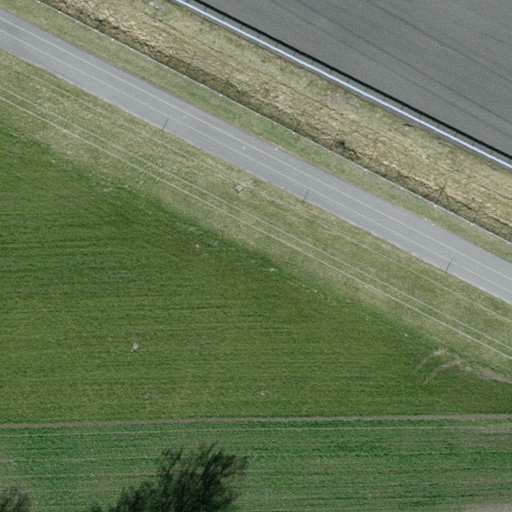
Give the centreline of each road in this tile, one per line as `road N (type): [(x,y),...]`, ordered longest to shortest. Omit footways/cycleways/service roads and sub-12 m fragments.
road 1 (unclassified): [(0,15),(511,276)]
road 2 (motorway): [(396,6),(511,71)]
road 3 (motorway): [(396,6),(511,58)]
